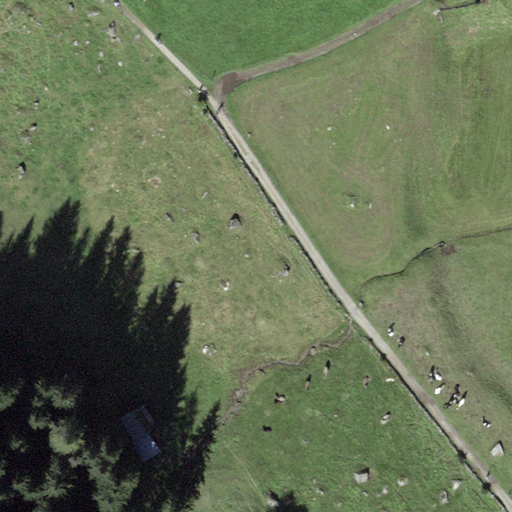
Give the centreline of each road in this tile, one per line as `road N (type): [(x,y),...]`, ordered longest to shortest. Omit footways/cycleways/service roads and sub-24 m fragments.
road 1 (track): [(211,99),(360,321),(510,511)]
road 2 (track): [(211,99),(230,79),(303,58),(414,0)]
